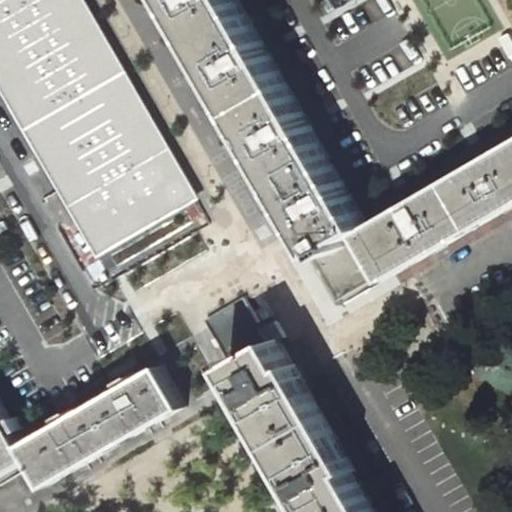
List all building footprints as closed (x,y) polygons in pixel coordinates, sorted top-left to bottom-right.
[(193,198),(78,0),(0,0),(0,63),(107,248),(193,198)] [(269,48),(240,0),(175,0),(202,46),(243,117),(283,187),(321,252),(321,253),(359,232),(371,225),(354,197),(313,126),(269,48)] [(511,143),(484,160),(371,225),(359,232),(383,273),(387,279),(471,230),(511,206),(511,143)] [(383,273),(359,232),(321,253),(321,252),(313,256),(338,299),(383,273)] [(264,328),(246,297),(207,319),(234,367),(238,364),(237,363),(280,338),(281,340),(287,336),(278,320),(264,328)] [(379,511),(281,340),(280,338),(237,363),(238,364),(281,439),(315,498),(322,511),(379,511)] [(64,422),(27,444),(34,458),(51,486),(120,446),(188,406),(164,364),(145,375),(138,379),(135,374),(123,381),(126,386),(117,392),(76,415),(73,409),(61,416),(64,422)] [(0,477),(34,458),(27,444),(19,431),(25,427),(18,416),(13,419),(0,397),(0,477)]
